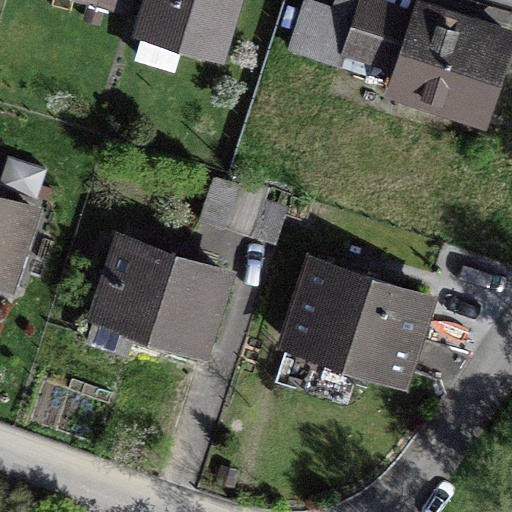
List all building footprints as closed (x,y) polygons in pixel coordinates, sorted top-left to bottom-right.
[(93,0),(93,1),(123,10),(126,0),(93,0)] [(227,54),(241,0),(139,0),(132,27),(139,29),(133,53),(176,65),(183,41),(227,54)] [(384,87),(487,120),(511,41),(511,22),(440,0),(413,0),(412,3),(403,0),(301,0),(287,46),(378,76),(381,64),(391,67),(384,87)] [(82,16),(101,23),(106,7),(87,1),(82,16)] [(0,180),(39,193),(48,163),(8,150),(0,173),(0,180)] [(235,179),(215,171),(199,214),(274,241),(289,201),(267,194),(271,184),(238,172),(235,179)] [(0,279),(15,284),(42,198),(0,185),(0,279)] [(209,350),(238,261),(116,222),(87,310),(209,350)] [(276,335),(408,378),(439,286),(306,243),(276,335)]
